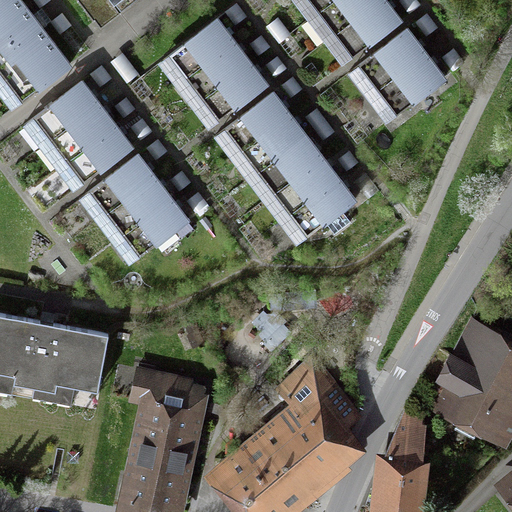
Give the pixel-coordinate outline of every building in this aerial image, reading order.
[(0,0),(0,90),(11,105),(68,62),(20,0),(0,0)] [(312,0),(354,54),(400,19),(391,7),(385,0),(312,0)] [(227,30),(218,19),(172,54),(218,116),(265,81),(258,71),(241,50),(227,30)] [(416,38),(408,27),(362,63),(397,108),(443,73),(434,61),(416,38)] [(92,92),(84,81),(37,116),(84,178),(131,142),(124,133),(108,112),(92,92)] [(346,187),(330,166),(313,144),(299,125),(282,103),(273,91),(227,127),(307,232),(353,197),(346,187)] [(148,165),(140,154),(93,190),(140,252),(187,216),(179,206),(161,183),(148,165)] [(110,338),(0,317),(0,394),(70,408),(74,387),(100,392),(110,338)] [(443,408),(494,435),(511,401),(511,345),(471,323),(440,380),(454,387),(443,408)] [(295,410),(224,474),(256,511),(274,511),(345,455),(349,426),(359,415),(308,356),(273,388),(295,410)] [(130,503),(172,511),(200,385),(140,372),(134,400),(152,404),(130,503)] [(378,507),(415,510),(425,416),(405,413),(384,460),(378,507)]
